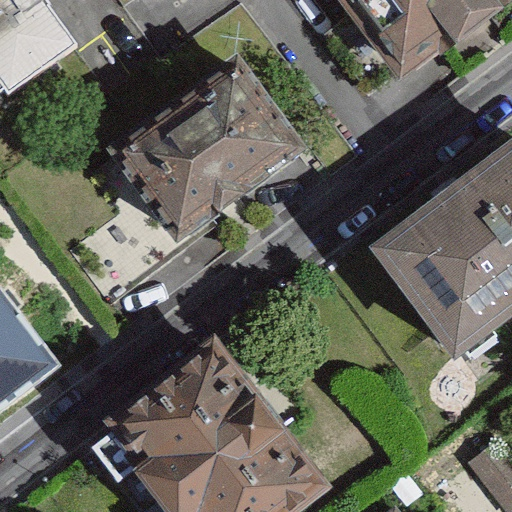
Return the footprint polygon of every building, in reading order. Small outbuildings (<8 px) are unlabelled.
[(0,0),(0,93),(75,39),(46,0),(0,0)] [(490,0),(367,0),(411,59),(490,0)] [(298,145),(241,65),(126,148),(183,227),(298,145)] [(511,332),(511,176),(398,261),(473,361),(511,332)] [(0,289),(0,412),(60,367),(0,289)] [(292,511),(325,487),(215,345),(117,421),(187,511),(292,511)] [(511,511),(511,450),(506,442),(475,467),(510,511),(511,511)]
